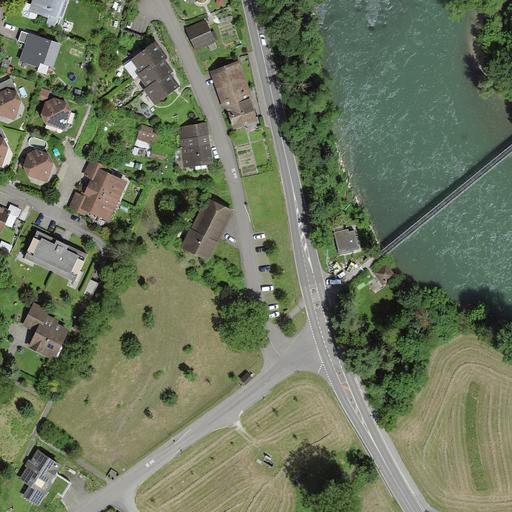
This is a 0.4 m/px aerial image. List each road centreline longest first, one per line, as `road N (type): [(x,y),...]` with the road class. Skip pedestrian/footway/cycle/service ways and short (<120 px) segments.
road 1 (residential): [(289,364),(266,333),(222,140),(161,0)]
road 2 (secondary): [(327,342),(250,0)]
road 3 (residential): [(289,364),(117,488)]
road 4 (secondary): [(414,511),(327,342)]
